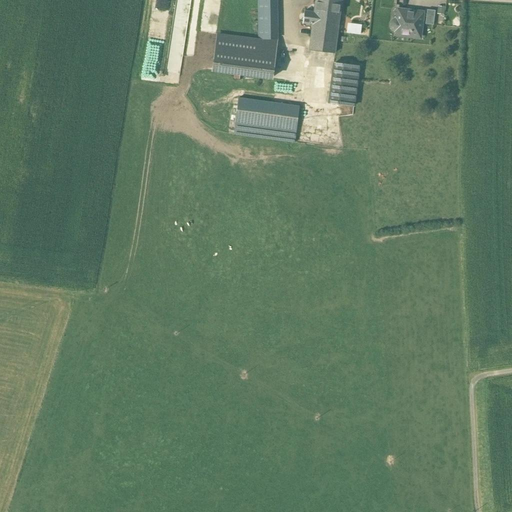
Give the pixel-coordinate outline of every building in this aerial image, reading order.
[(275,0),(258,0),(259,19),(276,18),(275,0)] [(341,0),(315,0),(314,12),(304,11),(303,23),(312,25),(321,26),(322,18),(339,20),(341,0)] [(435,11),(427,10),(425,24),(433,25),(435,11)] [(422,13),(398,11),(397,20),(395,20),(394,21),(392,23),(391,25),(391,27),(392,29),(394,30),(395,31),(410,33),(410,36),(420,37),(422,13)] [(276,18),(259,19),(259,40),(276,40),(276,18)] [(339,20),(322,18),(321,26),(312,25),(309,50),(335,53),(339,20)] [(360,34),(360,24),(346,23),(346,33),(360,34)] [(259,40),(257,40),(218,35),(213,71),(271,78),(276,40),(259,40)] [(359,66),(334,63),(329,103),(354,106),(359,66)] [(388,84),(369,82),(368,94),(387,96),(388,84)] [(298,106),(238,96),(234,120),(295,129),(298,106)] [(295,129),(234,120),(232,132),(293,141),(295,129)]
